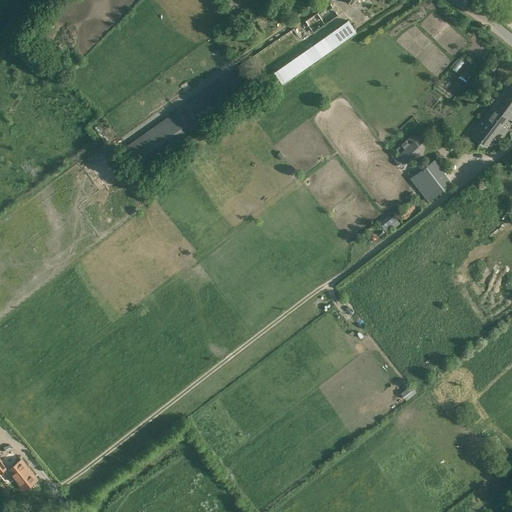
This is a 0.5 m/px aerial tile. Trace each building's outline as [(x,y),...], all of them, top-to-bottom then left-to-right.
[(275,72),(283,85),(357,33),(348,21),(275,72)] [(472,59),(468,64),(474,69),(478,64),(472,59)] [(494,71),(498,66),(501,62),(497,60),(494,63),(490,69),(494,71)] [(503,113),(511,101),(511,87),(509,92),(505,89),(493,106),(503,113)] [(511,101),(503,113),(511,119),(511,101)] [(511,121),(511,119),(503,113),(493,106),(471,135),(487,148),(494,138),(500,142),(508,130),(504,126),(509,119),(511,121)] [(127,146),(147,174),(197,138),(178,110),(127,146)] [(394,159),(401,167),(421,149),(414,141),(394,159)] [(128,159),(134,155),(128,147),(122,150),(128,159)] [(435,159),(410,178),(429,202),(453,183),(435,159)] [(413,385),(402,390),(406,398),(417,393),(413,385)] [(24,492),(39,480),(22,458),(7,470),(24,492)]
